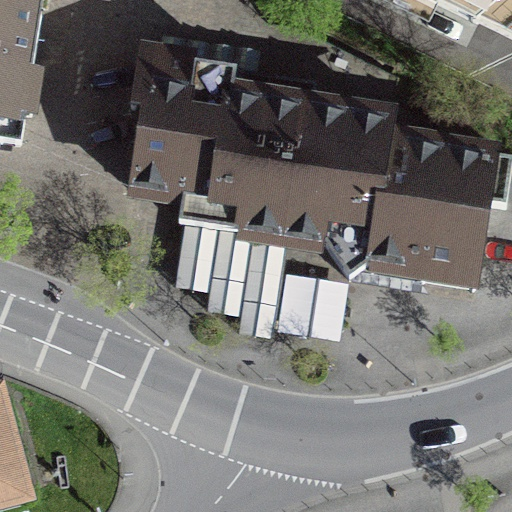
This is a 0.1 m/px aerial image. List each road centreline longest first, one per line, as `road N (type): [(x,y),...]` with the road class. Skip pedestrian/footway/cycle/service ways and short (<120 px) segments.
road 1 (secondary): [(256,433),(0,326)]
road 2 (secondary): [(511,400),(439,428),(363,443),(256,433)]
